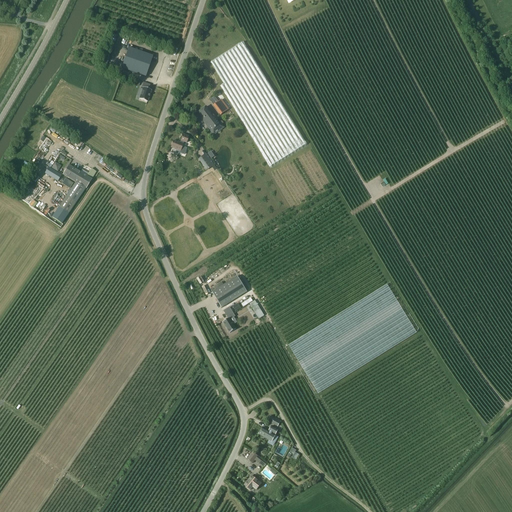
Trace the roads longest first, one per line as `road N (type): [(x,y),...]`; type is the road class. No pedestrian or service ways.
road 1 (tertiary): [(204,511),(235,453),(243,416),(143,201),(146,168),(202,0)]
road 2 (unknown): [(368,511),(307,464),(269,400),(241,409)]
road 3 (tertiary): [(0,119),(66,0)]
